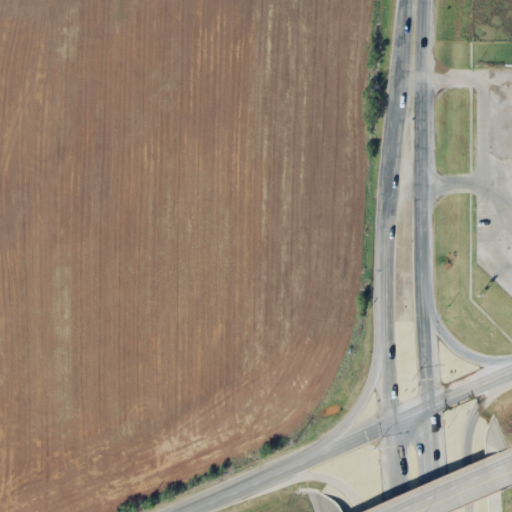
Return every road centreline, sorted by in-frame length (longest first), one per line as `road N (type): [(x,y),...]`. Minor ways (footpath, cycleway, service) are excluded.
road 1 (secondary): [(412,0),(382,260),(391,426)]
road 2 (secondary): [(428,409),(417,0)]
road 3 (primary): [(391,426),(187,511)]
road 4 (primary): [(386,322),(367,390),(300,464)]
road 5 (primary): [(511,377),(471,414),(464,442),(468,511)]
road 6 (primary): [(511,370),(391,426)]
road 7 (primary): [(511,360),(459,352),(421,293)]
